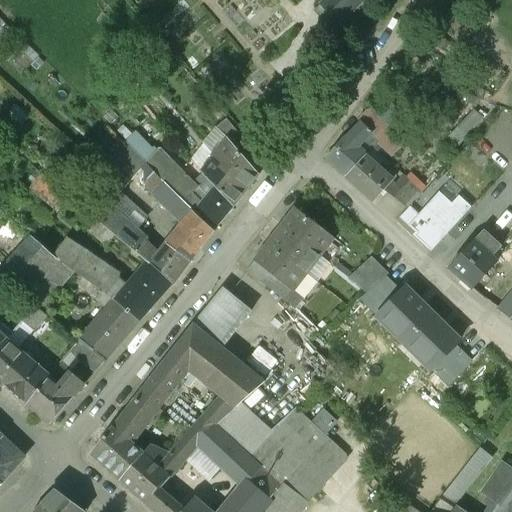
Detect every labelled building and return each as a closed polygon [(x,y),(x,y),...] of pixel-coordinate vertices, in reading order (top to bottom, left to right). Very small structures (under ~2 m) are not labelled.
[(334,32),(364,0),(324,0),(313,11),(334,32)] [(318,70),(337,57),(328,47),(310,59),(318,70)] [(374,111),(362,122),(381,140),(377,145),(392,159),(408,143),(399,134),(410,122),(394,107),(382,119),(374,111)] [(441,149),(452,158),(485,121),(474,112),(441,149)] [(228,138),(240,153),(249,145),(226,119),(216,127),(227,140),(228,138)] [(362,122),(327,159),(346,176),(362,159),(363,159),(365,156),(367,155),(359,147),(373,133),(362,122)] [(240,153),(228,138),(227,140),(214,156),(245,192),(259,174),(240,153)] [(122,151),(133,162),(140,156),(129,145),(122,151)] [(245,192),(214,156),(201,172),(233,207),(234,207),(245,192)] [(392,181),(365,156),(363,159),(362,159),(346,176),(374,202),(392,181)] [(134,181),(136,178),(165,204),(175,192),(172,188),(160,177),(144,161),(131,179),(134,181)] [(172,188),(186,174),(175,162),(160,177),(172,188)] [(104,176),(121,192),(131,181),(114,165),(104,176)] [(42,173),(30,188),(55,209),(68,193),(42,173)] [(209,182),(202,189),(186,174),(172,188),(175,192),(214,231),(233,207),(214,188),(214,187),(209,182)] [(403,175),(389,192),(408,209),(422,192),(403,175)] [(195,255),(171,237),(159,252),(114,211),(122,202),(115,196),(95,183),(79,202),(100,217),(98,221),(147,263),(172,284),(195,255)] [(214,231),(175,192),(165,204),(184,221),(171,237),(195,255),(214,231)] [(409,227),(416,233),(413,236),(431,252),(471,208),(459,197),(452,205),(439,193),(418,216),(409,227)] [(418,216),(410,208),(400,219),(409,227),(418,216)] [(488,208),(473,226),(481,233),(497,216),(488,208)] [(334,238),(296,209),(282,227),(320,256),(334,238)] [(491,224),(449,269),(474,291),(498,261),(493,257),(508,238),(491,224)] [(320,256),(282,227),(268,244),(307,274),(320,256)] [(511,233),(510,236),(511,237),(511,300),(503,312),(511,320),(511,233)] [(54,256),(31,238),(5,266),(0,261),(0,279),(4,283),(15,291),(35,307),(38,309),(72,270),(54,256)] [(117,279),(66,240),(54,256),(101,293),(104,294),(116,281),(117,279)] [(307,274),(268,244),(254,262),(284,285),(293,292),(307,274)] [(348,278),(358,286),(381,266),(372,257),(348,278)] [(147,263),(125,288),(116,281),(104,294),(139,322),(172,284),(147,263)] [(381,266),(358,286),(367,293),(386,277),(389,274),(381,266)] [(360,300),(377,318),(402,293),(386,277),(367,293),(360,300)] [(0,308),(0,309),(15,291),(4,283),(0,287),(0,308)] [(304,300),(293,292),(284,285),(277,295),(296,310),(304,300)] [(405,344),(432,315),(406,289),(402,293),(377,318),(405,344)] [(104,294),(101,293),(95,299),(106,309),(78,341),(79,342),(104,362),(139,322),(104,294)] [(217,296),(194,325),(216,342),(239,313),(217,296)] [(38,309),(35,307),(6,341),(16,349),(31,331),(35,334),(38,331),(35,328),(45,315),(38,309)] [(459,341),(432,315),(405,344),(431,370),(455,345),(459,341)] [(194,325),(122,416),(143,432),(189,374),(222,398),(193,428),(206,434),(217,425),(236,408),(265,383),(216,342),(194,325)] [(16,349),(6,341),(0,347),(0,381),(26,404),(49,377),(16,349)] [(94,374),(104,362),(79,342),(68,355),(94,374)] [(455,345),(431,370),(447,385),(471,361),(455,345)] [(65,375),(57,384),(49,377),(26,404),(41,417),(57,417),(78,391),(70,384),(73,381),(65,375)] [(265,437),(297,411),(268,380),(265,383),(236,408),(265,437)] [(265,437),(236,408),(217,425),(236,450),(259,468),(283,487),(296,471),(265,437)] [(345,459),(297,411),(265,437),(296,471),(317,492),(345,459)] [(324,412),(311,425),(326,440),(339,427),(324,412)] [(122,416),(91,456),(120,481),(143,454),(133,446),(143,432),(122,416)] [(217,425),(206,434),(193,428),(168,454),(157,467),(170,478),(198,445),(245,485),(259,468),(236,450),(217,425)] [(0,442),(0,482),(1,483),(24,458),(4,439),(0,442)] [(149,447),(143,455),(157,467),(168,454),(149,447)] [(493,511),(511,486),(511,472),(502,466),(501,467),(491,460),(492,458),(479,449),(430,511),(493,511)] [(143,455),(143,454),(120,481),(155,511),(183,511),(159,491),(170,478),(157,467),(143,455)] [(245,485),(223,511),(207,511),(196,502),(187,511),(262,511),(283,487),(259,468),(245,485)] [(511,511),(511,486),(493,511),(511,511)] [(84,511),(59,493),(53,493),(35,511),(84,511)] [(412,511),(399,503),(392,511),(412,511)]
